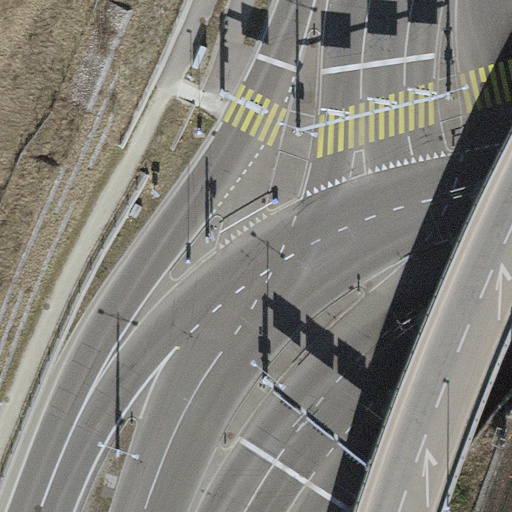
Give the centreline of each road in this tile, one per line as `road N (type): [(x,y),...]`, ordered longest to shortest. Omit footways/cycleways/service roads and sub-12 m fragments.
road 1 (primary): [(292,470),(356,386),(511,235)]
road 2 (trunk): [(404,511),(511,239)]
road 3 (trunk): [(245,132),(148,268),(99,377)]
road 4 (primary): [(256,293),(175,451),(160,511)]
road 5 (primary): [(391,0),(394,230)]
road 6 (trunk): [(256,293),(173,327),(99,377)]
road 7 (primary): [(394,230),(256,293)]
road 8 (trunk): [(99,377),(42,511)]
road 9 (primary): [(300,0),(245,132)]
